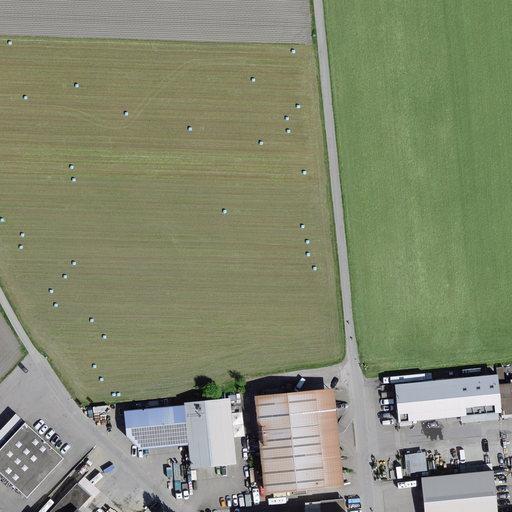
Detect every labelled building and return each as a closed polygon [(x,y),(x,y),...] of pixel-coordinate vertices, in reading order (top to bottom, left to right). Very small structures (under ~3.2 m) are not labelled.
[(498,377),(396,385),(399,423),(501,414),(498,387),(498,377)] [(511,385),(498,387),(501,414),(501,416),(511,414),(511,385)] [(335,389),(258,397),(268,495),(345,487),(335,389)] [(231,399),(186,403),(187,406),(190,446),(192,469),(237,465),(231,399)] [(187,406),(125,412),(127,437),(141,450),(190,446),(187,406)] [(0,452),(26,424),(16,414),(0,431),(0,452)] [(64,459),(26,424),(0,452),(0,471),(28,497),(64,459)] [(425,453),(406,456),(408,473),(427,471),(425,453)] [(492,464),(466,467),(466,473),(493,470),(492,464)] [(495,511),(492,472),(424,479),(426,511),(495,511)] [(85,476),(77,483),(92,497),(79,510),(81,511),(91,511),(87,507),(101,492),(85,476)] [(77,483),(49,511),(81,511),(79,510),(92,497),(77,483)]
